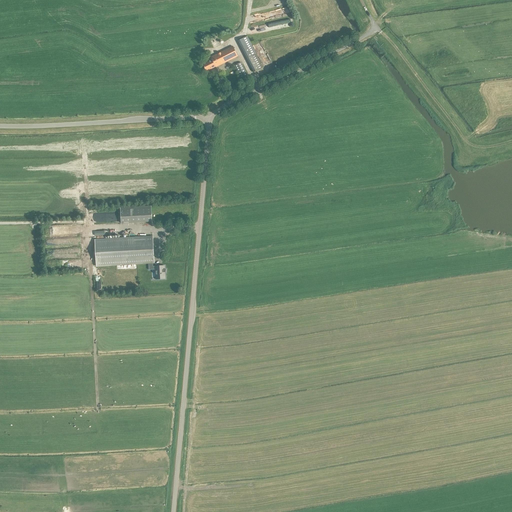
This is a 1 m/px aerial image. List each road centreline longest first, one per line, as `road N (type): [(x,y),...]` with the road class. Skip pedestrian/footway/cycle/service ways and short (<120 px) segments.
road 1 (unclassified): [(173,511),(209,116)]
road 2 (unclassified): [(362,0),(374,28),(209,116)]
road 3 (unclassified): [(209,116),(0,124)]
